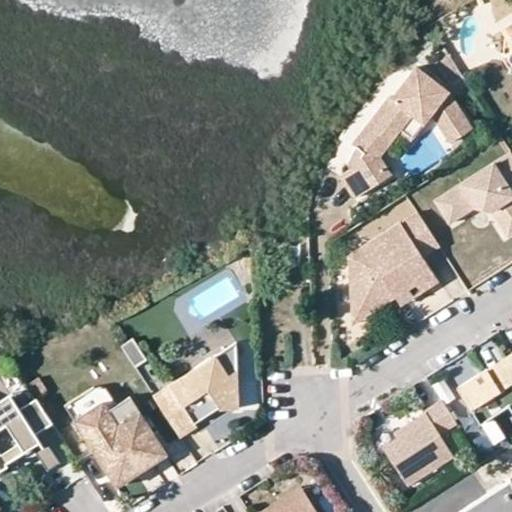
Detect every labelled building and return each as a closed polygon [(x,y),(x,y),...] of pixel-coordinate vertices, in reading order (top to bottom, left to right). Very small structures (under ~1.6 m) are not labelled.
[(511,35),(506,26),(500,30),(511,49),(511,35)] [(448,90),(415,67),(392,99),(390,97),(362,136),(367,139),(359,150),(356,148),(348,164),(353,171),(342,178),(356,201),(392,178),(387,171),(383,173),(377,163),(380,159),(389,147),(400,130),(419,103),(431,112),(450,141),(471,128),(448,90)] [(431,112),(419,103),(400,130),(412,139),(431,112)] [(367,139),(362,136),(354,146),(356,148),(359,150),(367,139)] [(508,196),(511,192),(511,189),(508,184),(511,181),(511,153),(509,150),(433,200),(448,222),(473,207),(491,208),(507,234),(511,229),(511,201),(511,202),(508,196)] [(383,173),(387,171),(380,159),(377,163),(383,173)] [(419,290),(438,278),(423,253),(439,243),(417,209),(343,255),(345,303),(365,312),(393,295),(407,286),(413,282),(419,290)] [(413,295),(407,286),(393,295),(399,303),(413,295)] [(365,312),(345,303),(345,324),(365,312)] [(190,427),(190,421),(210,407),(233,408),(231,340),(148,393),(150,395),(176,436),(190,427)] [(496,365),(501,371),(462,394),(480,423),(509,405),(511,409),(511,350),(499,358),(496,365)] [(456,385),(462,394),(501,371),(496,365),(487,370),(485,367),(456,385)] [(60,402),(70,418),(100,400),(105,409),(114,403),(103,387),(88,385),(60,402)] [(39,442),(34,435),(51,424),(35,399),(18,410),(9,395),(0,400),(0,471),(7,467),(5,464),(35,445),(37,449),(33,452),(46,472),(59,464),(43,440),(39,442)] [(100,400),(70,418),(113,484),(163,452),(150,432),(139,438),(130,424),(141,417),(128,396),(114,403),(105,409),(100,400)] [(385,450),(407,484),(453,456),(437,433),(457,422),(442,399),(422,410),(423,413),(398,429),(400,433),(404,439),(385,450)] [(141,417),(130,424),(139,438),(150,432),(141,417)] [(382,445),(385,450),(404,439),(400,433),(382,445)] [(511,511),(511,483),(509,478),(455,511),(511,511)] [(303,491),(299,485),(278,498),(282,504),(303,491)] [(316,511),(303,491),(282,504),(278,498),(257,511),(316,511)]
